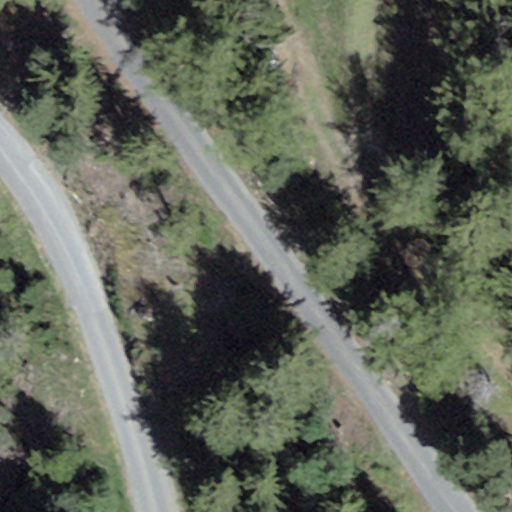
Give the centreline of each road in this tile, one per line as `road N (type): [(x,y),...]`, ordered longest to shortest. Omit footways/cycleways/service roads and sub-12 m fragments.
road 1 (tertiary): [(93,0),(304,318),(455,511)]
road 2 (tertiary): [(149,511),(75,278),(0,146)]
road 3 (track): [(270,0),(343,160)]
